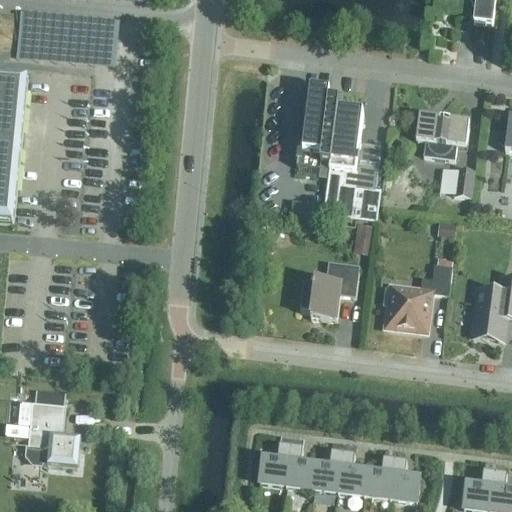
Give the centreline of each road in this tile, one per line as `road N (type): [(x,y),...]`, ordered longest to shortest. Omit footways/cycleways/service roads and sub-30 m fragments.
road 1 (residential): [(511,380),(183,338)]
road 2 (residential): [(511,85),(202,46)]
road 3 (unclassified): [(183,338),(181,263),(202,46)]
road 4 (residential): [(166,511),(183,338)]
